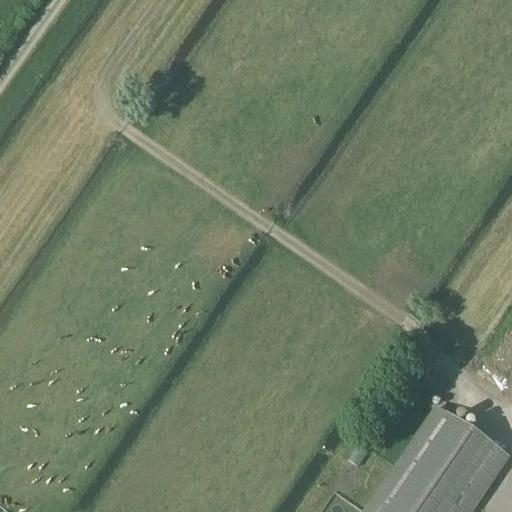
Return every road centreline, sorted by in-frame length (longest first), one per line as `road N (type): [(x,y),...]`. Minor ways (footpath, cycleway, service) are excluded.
road 1 (track): [(511,433),(470,398),(459,365),(396,312),(110,119),(100,101),(104,77),(160,0)]
road 2 (unknown): [(0,111),(81,0)]
